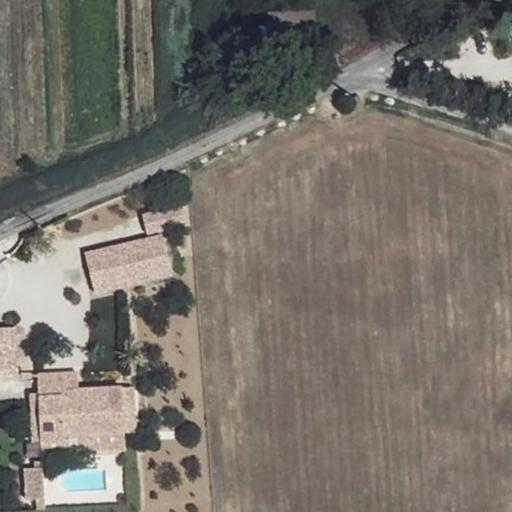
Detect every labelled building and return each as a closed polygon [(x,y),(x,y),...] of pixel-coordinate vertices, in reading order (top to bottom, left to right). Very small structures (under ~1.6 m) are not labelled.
[(317,19),(273,21),(275,52),(318,48),(317,19)] [(145,237),(186,228),(181,206),(140,215),(145,237)] [(160,236),(83,255),(92,294),(169,275),(160,236)] [(16,327),(0,327),(0,377),(19,377),(16,327)] [(39,375),(42,443),(67,441),(67,436),(125,435),(123,390),(70,392),(69,374),(39,375)] [(67,441),(42,443),(43,458),(67,457),(67,453),(126,452),(125,435),(67,436),(67,441)] [(36,467),(25,468),(26,499),(36,498),(36,509),(45,509),(43,461),(35,461),(36,467)]
